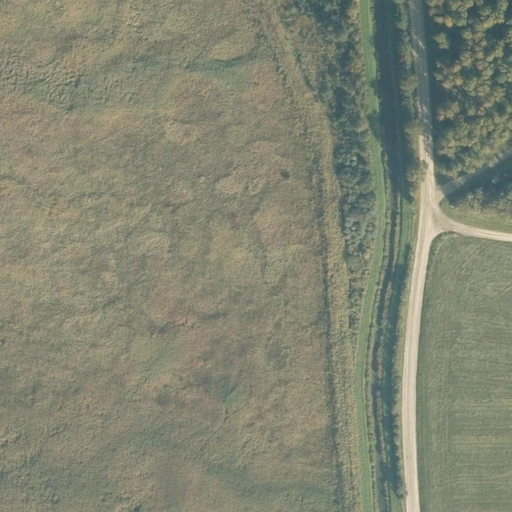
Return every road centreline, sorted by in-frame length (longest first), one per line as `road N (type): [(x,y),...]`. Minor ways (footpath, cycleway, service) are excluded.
road 1 (track): [(511,236),(427,214),(405,379),(411,511)]
road 2 (track): [(511,148),(446,190),(427,214),(413,0)]
